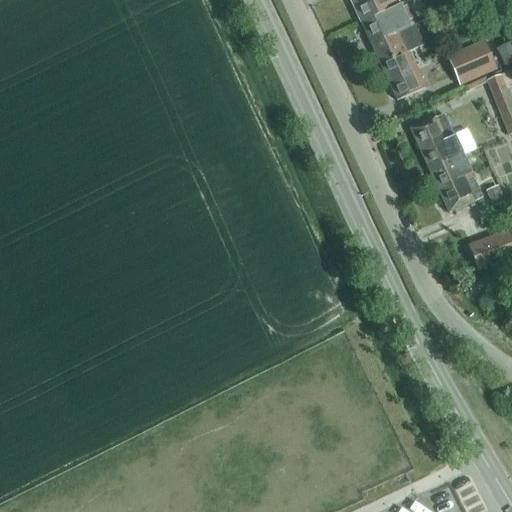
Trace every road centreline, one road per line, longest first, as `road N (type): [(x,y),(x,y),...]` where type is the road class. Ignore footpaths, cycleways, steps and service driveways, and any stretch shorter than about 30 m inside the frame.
road 1 (secondary): [(511,507),(406,322),(254,0)]
road 2 (residential): [(511,371),(435,301),(288,0)]
